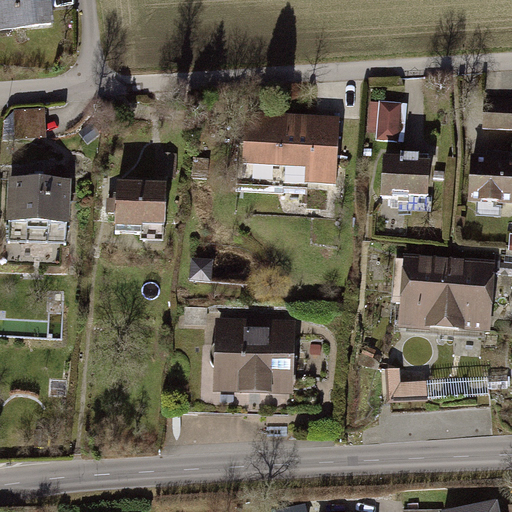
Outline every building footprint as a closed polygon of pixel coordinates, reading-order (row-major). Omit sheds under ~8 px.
[(45,0),(0,0),(0,28),(48,23),(45,0)] [(479,123),(511,125),(511,102),(480,101),(479,123)] [(376,133),(392,135),(395,105),(379,103),(376,133)] [(312,122),(242,119),(240,164),(303,168),(302,183),(332,184),(336,118),(312,116),(312,122)] [(172,154),(158,153),(157,175),(170,175),(172,154)] [(422,203),(424,163),(414,162),(415,154),(399,153),(398,158),(381,157),(379,196),(395,197),(395,201),(422,203)] [(483,159),(468,158),(466,199),(511,201),(511,195),(511,160),(505,160),(505,156),(484,155),(483,159)] [(24,179),(7,178),(5,222),(24,222),(23,228),(44,229),(45,223),(63,224),(64,180),(45,179),(45,177),(24,176),(24,179)] [(162,186),(114,185),(112,222),(160,223),(162,186)] [(186,279),(207,281),(209,260),(188,258),(186,279)] [(486,265),(416,260),(415,280),(395,279),(393,304),(413,305),(412,325),(481,330),(486,265)] [(183,322),(201,323),(202,309),(184,308),(183,322)] [(242,335),(215,334),(215,344),(211,344),(207,349),(206,355),(207,361),(210,366),(214,366),(214,376),(238,376),(238,390),(265,390),(265,377),(287,378),(288,337),(264,336),(265,331),(242,331),(242,335)] [(418,382),(383,383),(384,401),(418,400),(418,382)]
